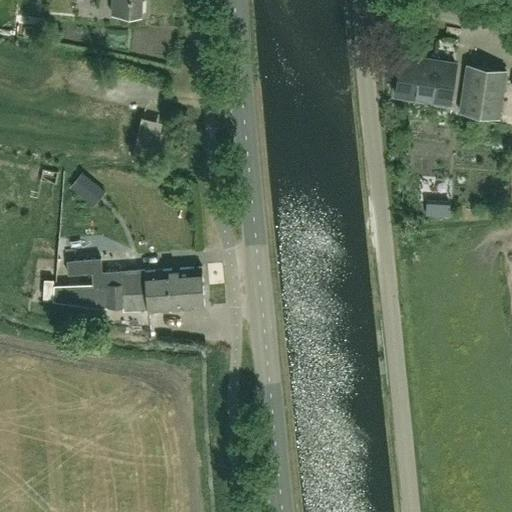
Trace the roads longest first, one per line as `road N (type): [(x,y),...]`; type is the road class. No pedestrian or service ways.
road 1 (tertiary): [(282,511),(235,0)]
road 2 (unclassified): [(411,511),(359,4)]
road 3 (unclassified): [(511,28),(359,4)]
